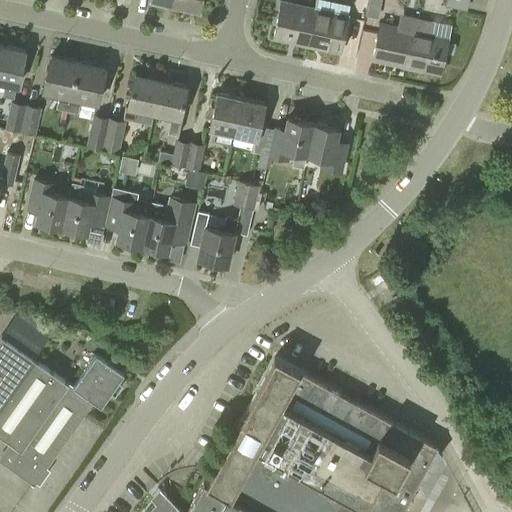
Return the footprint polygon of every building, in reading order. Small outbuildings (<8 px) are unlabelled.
[(175,0),(175,4),(201,10),(202,0),(175,0)] [(328,0),(316,0),(314,8),(307,43),(340,51),(347,17),(350,5),(328,0)] [(468,8),(469,0),(448,0),(448,4),(468,8)] [(307,43),(314,8),(281,1),(274,36),(307,43)] [(406,64),(417,17),(400,13),(397,26),(380,22),(372,57),(406,64)] [(417,17),(406,64),(441,72),(448,37),(427,33),(429,19),(417,17)] [(0,43),(0,80),(6,82),(3,95),(14,97),(25,49),(0,43)] [(67,109),(78,60),(51,54),(43,90),(59,93),(56,107),(67,109)] [(78,60),(67,109),(78,111),(81,98),(97,102),(105,66),(78,60)] [(153,112),(161,78),(135,73),(127,106),(126,106),(123,118),(151,124),(153,112)] [(161,78),(153,112),(171,115),(167,132),(177,134),(181,118),(179,117),(187,84),(161,78)] [(233,133),(241,96),(217,90),(209,128),(218,130),(216,138),(217,141),(228,144),(230,142),(232,133),(233,133)] [(265,168),(274,127),(260,124),(265,101),(241,96),(233,133),(257,138),(254,150),(260,151),(257,166),(265,168)] [(20,131),(26,104),(11,100),(5,127),(20,131)] [(26,104),(20,131),(35,134),(41,107),(26,104)] [(103,148),(110,117),(94,114),(87,145),(103,148)] [(110,117),(103,148),(119,152),(126,121),(110,117)] [(307,153),(313,122),(287,117),(285,128),(275,126),(275,128),(274,127),(265,168),(266,168),(269,154),(280,156),(282,147),(292,149),(290,158),(293,159),(292,164),(304,167),(307,153)] [(313,122),(307,153),(331,158),(329,167),(341,169),(347,141),(336,139),(339,128),(313,122)] [(185,166),(191,140),(177,137),(173,153),(160,150),(158,160),(172,163),(185,166)] [(191,140),(185,166),(199,169),(205,143),(191,140)] [(0,173),(0,180),(13,183),(20,154),(6,151),(1,174),(0,173)] [(61,225),(68,195),(52,191),(54,183),(34,178),(28,206),(38,208),(36,220),(61,225)] [(254,208),(259,184),(238,179),(233,204),(254,208)] [(104,223),(110,195),(87,190),(87,188),(83,187),(83,186),(71,183),(68,195),(61,225),(87,231),(90,220),(104,223)] [(142,244),(148,213),(131,209),(135,191),(113,186),(111,196),(110,195),(104,223),(119,227),(116,238),(142,244)] [(148,213),(142,244),(167,249),(170,238),(188,242),(197,201),(170,195),(167,209),(165,217),(148,213)] [(222,229),(205,225),(208,211),(198,209),(190,242),(200,245),(198,256),(227,263),(237,217),(225,215),(222,229)] [(72,385),(33,357),(2,333),(0,335),(0,433),(11,441),(0,456),(0,457),(33,482),(92,399),(100,404),(109,391),(114,394),(122,383),(117,380),(123,372),(95,352),(72,385)] [(424,482),(421,476),(432,469),(428,462),(441,454),(441,453),(437,446),(438,445),(275,355),(206,481),(204,479),(185,511),(183,511),(164,491),(163,492),(164,493),(156,500),(152,504),(144,511),(400,511),(412,490),(424,482)]
